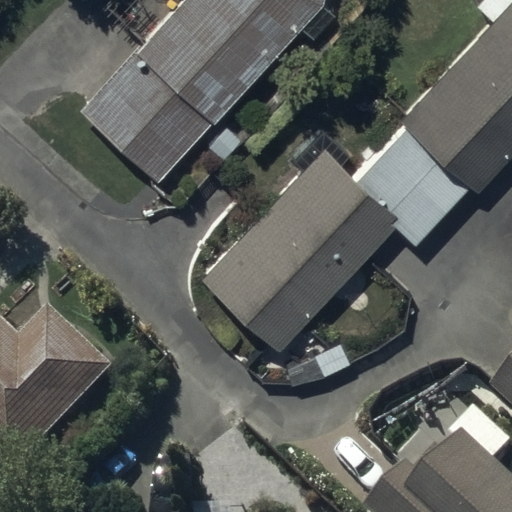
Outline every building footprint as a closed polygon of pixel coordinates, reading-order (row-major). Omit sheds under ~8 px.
[(323,6),(324,0),(186,0),(88,110),(160,174),(210,117),(215,122),(301,25),(315,37),(334,16),(323,6)] [(511,155),(511,2),(400,123),(477,194),(511,155)] [(400,221),(323,150),(204,279),(280,349),(400,221)] [(0,465),(21,486),(115,384),(56,330),(28,360),(0,333),(0,465)] [(511,396),(502,408),(511,416),(511,396)] [(511,511),(511,492),(472,458),(433,502),(411,483),(386,511),(511,511)]
